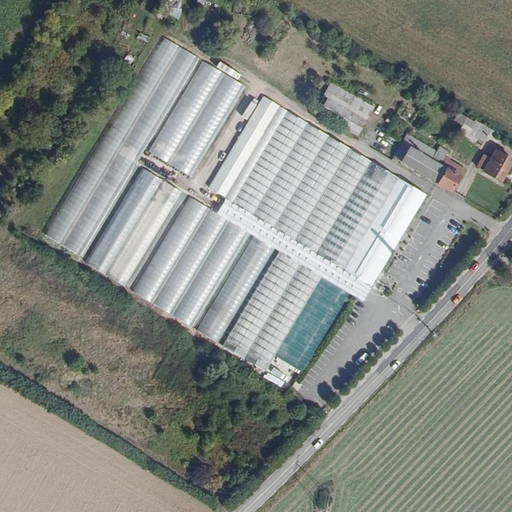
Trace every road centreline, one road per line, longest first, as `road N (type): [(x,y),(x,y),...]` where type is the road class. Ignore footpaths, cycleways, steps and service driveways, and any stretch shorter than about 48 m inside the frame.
road 1 (secondary): [(511,233),(247,511)]
road 2 (unknown): [(452,214),(264,97)]
